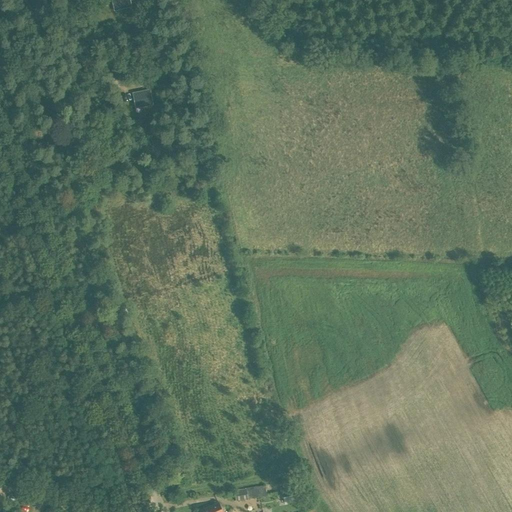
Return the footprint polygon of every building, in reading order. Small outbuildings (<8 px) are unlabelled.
[(113,0),(116,11),(132,7),(130,0),(113,0)] [(138,108),(155,105),(151,90),(135,94),(138,108)] [(282,498),(295,495),(292,482),(279,485),(282,498)] [(236,501),(248,499),(246,489),(234,491),(236,501)] [(221,511),(217,502),(200,510),(201,511),(221,511)]
